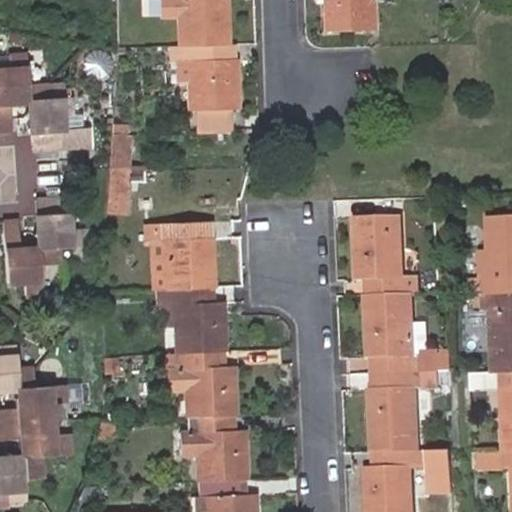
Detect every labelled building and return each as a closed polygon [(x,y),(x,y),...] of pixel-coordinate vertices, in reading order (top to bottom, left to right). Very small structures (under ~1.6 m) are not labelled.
[(221,42),(229,42),(228,0),(179,0),(180,43),(221,42)] [(326,0),(327,30),(376,29),(375,0),(326,0)] [(221,63),(221,42),(180,43),(180,64),(190,63),(190,85),(190,113),(239,111),(238,62),(230,62),(221,63)] [(230,62),(229,42),(221,42),(221,63),(230,62)] [(24,91),(43,91),(45,142),(74,141),(73,110),(83,109),(82,90),(62,91),(61,74),(43,74),(42,47),(21,48),(21,61),(0,61),(0,122),(25,122),(24,91)] [(176,85),(190,85),(190,63),(180,64),(176,63),(176,85)] [(113,122),(113,134),(132,133),(132,122),(113,122)] [(129,170),(110,171),(108,207),(125,206),(129,170)] [(66,255),(81,254),(94,253),(93,234),(81,235),(79,201),(47,202),(49,251),(30,252),(28,220),(13,221),(16,282),(31,281),(32,298),(51,296),(50,270),(67,269),(66,255)] [(511,214),(492,215),(494,249),(495,279),(480,280),(469,280),(470,295),(511,292),(511,214)] [(408,292),(408,279),(399,279),(397,216),(354,218),(357,281),(366,281),(376,280),(377,293),(387,293),(408,292)] [(210,222),(194,223),(195,241),(211,240),(210,222)] [(162,242),(164,288),(204,286),(213,286),(211,240),(195,241),(194,223),(146,224),(147,242),(162,242)] [(494,249),(479,250),(480,280),(495,279),(494,249)] [(417,278),(408,279),(408,292),(418,291),(417,278)] [(374,293),(377,293),(376,280),(366,281),(366,294),(374,293)] [(223,303),(213,303),(213,304),(204,304),(204,286),(164,288),(165,305),(173,305),(175,353),(215,351),(224,350),(223,303)] [(213,286),(204,286),(204,304),(213,304),(213,303),(213,286)] [(365,294),(368,358),(370,358),(386,358),(387,371),(437,369),(449,369),(448,351),(437,351),(436,349),(426,349),(419,349),(419,357),(411,357),(409,322),(408,292),(387,293),(377,293),(374,293),(366,294),(365,294)] [(511,292),(470,295),(470,311),(496,310),(499,374),(511,373),(511,292)] [(425,321),(409,322),(411,357),(419,357),(419,349),(426,349),(425,321)] [(0,489),(1,490),(0,483),(17,482),(18,497),(38,496),(37,476),(51,475),(50,451),(73,451),(72,432),(58,432),(57,418),(57,402),(71,401),(69,380),(40,381),(39,362),(25,363),(24,338),(4,339),(5,352),(0,352),(0,382),(26,381),(27,403),(4,403),(5,434),(34,434),(35,452),(0,454),(0,489)] [(224,350),(215,351),(216,369),(225,368),(224,350)] [(215,351),(175,353),(176,370),(183,370),(185,415),(226,413),(233,413),(232,368),(225,368),(216,369),(215,351)] [(121,355),(107,356),(106,374),(123,374),(121,355)] [(370,358),(371,372),(387,371),(386,358),(370,358)] [(412,386),(438,386),(437,369),(387,371),(387,387),(372,388),(369,388),(371,450),(381,449),(402,449),(414,448),(412,386)] [(449,369),(437,369),(438,386),(450,385),(449,369)] [(387,371),(371,372),(372,388),(387,387),(387,371)] [(511,373),(499,374),(500,389),(508,389),(511,450),(511,449),(511,373)] [(243,431),(235,432),(227,432),(226,413),(185,415),(186,434),(193,434),(196,479),(236,477),(245,476),(243,431)] [(233,413),(226,413),(227,432),(235,432),(233,413)] [(57,418),(58,432),(72,432),(71,417),(57,418)] [(119,418),(103,419),(105,434),(120,433),(119,418)] [(373,468),(363,468),(364,511),(409,511),(407,467),(426,467),(425,448),(414,448),(402,449),(381,449),(381,468),(373,468)] [(381,468),(381,449),(371,450),(373,468),(381,468)] [(427,493),(452,493),(453,449),(427,449),(427,493)] [(511,449),(511,450),(502,450),(503,466),(511,464),(511,449)] [(503,466),(502,450),(476,452),(476,467),(503,466)] [(246,495),(245,476),(236,477),(237,496),(246,495)] [(237,496),(236,477),(196,479),(197,498),(205,498),(205,511),(255,511),(255,495),(246,495),(237,496)]
